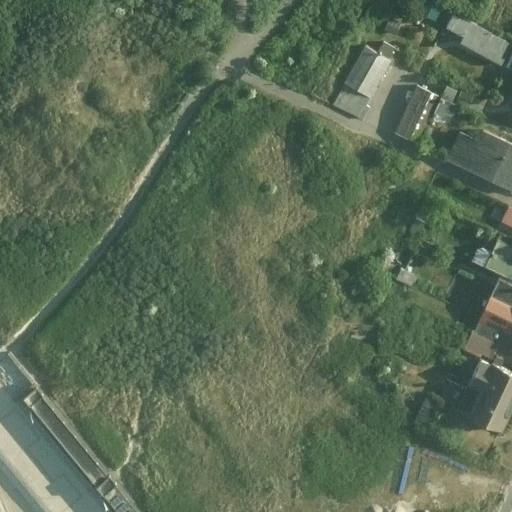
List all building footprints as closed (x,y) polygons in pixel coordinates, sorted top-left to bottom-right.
[(507,65),(511,56),(511,42),(456,14),(446,34),(507,65)] [(394,62),(366,49),(339,104),(367,118),(394,62)] [(421,141),(441,96),(418,86),(398,131),(421,141)] [(453,113),(457,103),(442,97),(438,108),(453,113)] [(511,141),(486,130),(482,139),(463,131),(450,161),(511,188),(511,141)] [(511,281),(511,242),(510,242),(507,249),(494,243),(491,250),(495,252),(493,258),(475,251),(470,263),(511,281)] [(506,335),(511,321),(511,288),(495,281),(472,334),(485,340),(501,346),(506,335)] [(478,356),(485,340),(472,334),(465,350),(478,356)] [(511,337),(506,335),(501,346),(511,351),(511,337)] [(511,400),(511,376),(476,362),(456,413),(500,430),(510,406),(511,400)] [(39,385),(26,395),(29,398),(103,489),(121,511),(142,511),(115,478),(41,388),(39,385)] [(429,391),(418,416),(430,422),(442,397),(429,391)]
